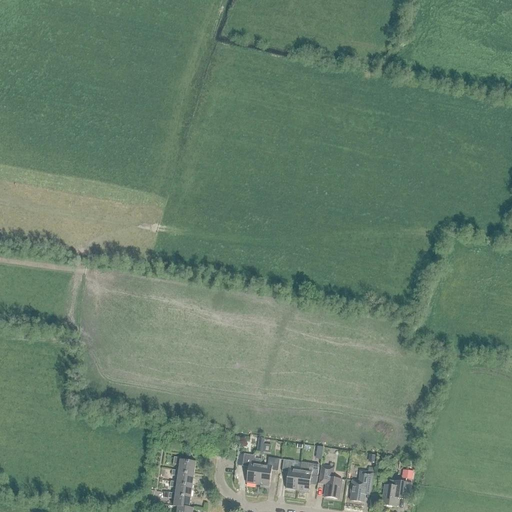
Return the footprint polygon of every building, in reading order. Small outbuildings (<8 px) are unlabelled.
[(245,483),(256,484),(259,464),(261,464),(262,455),(256,454),(255,456),(244,455),(242,467),(247,468),(245,483)] [(261,464),(259,464),(256,484),(268,486),(270,470),(277,471),(279,458),(268,457),(266,465),(261,464)] [(178,472),(178,473),(195,476),(196,464),(181,462),(181,459),(174,458),(173,465),(179,466),(178,472)] [(285,489),(296,490),(299,470),(292,469),(294,461),(282,460),(281,472),(287,473),(285,489)] [(299,470),(296,490),(308,492),(310,476),(316,477),(318,465),(307,463),(306,471),(299,470)] [(324,498),(338,500),(341,481),(329,479),(330,471),(333,471),(333,468),(321,466),(319,484),(326,485),(324,498)] [(177,484),(177,485),(193,487),(195,476),(178,473),(178,472),(172,471),(172,477),(178,477),(177,484)] [(407,480),(414,481),(415,472),(408,471),(407,480)] [(360,482),(352,481),(350,494),(351,494),(350,501),(364,503),(366,489),(372,490),(374,474),(361,472),(360,482)] [(395,482),(394,488),(383,487),(381,506),(395,508),(397,497),(404,497),(406,484),(395,482)] [(175,495),(175,496),(192,498),(193,487),(177,485),(177,484),(171,483),(170,488),(176,489),(175,495)] [(190,509),(192,498),(175,496),(175,495),(164,493),(163,498),(169,499),(174,500),(174,508),(178,508),(190,509)]
